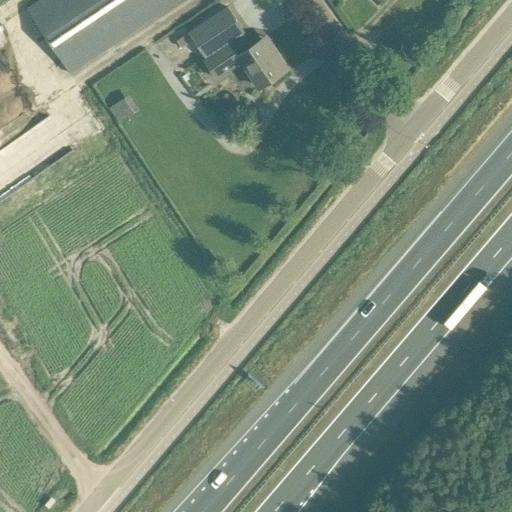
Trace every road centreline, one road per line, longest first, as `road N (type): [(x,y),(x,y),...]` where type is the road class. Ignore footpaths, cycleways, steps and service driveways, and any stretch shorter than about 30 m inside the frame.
road 1 (unclassified): [(85,511),(407,129)]
road 2 (motorway): [(511,151),(202,511)]
road 3 (motorway): [(274,511),(511,235)]
road 4 (residential): [(407,129),(311,0)]
road 5 (unclassified): [(407,129),(511,16)]
